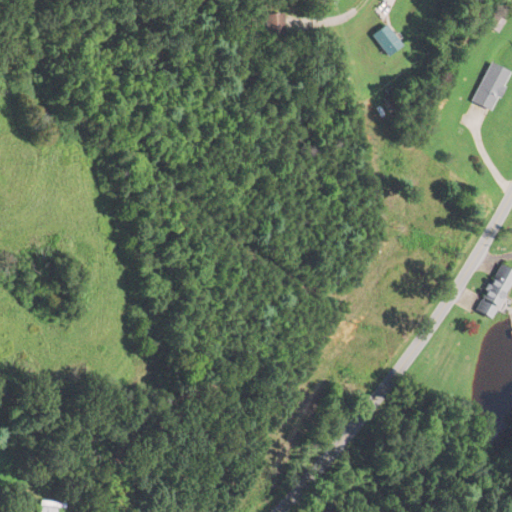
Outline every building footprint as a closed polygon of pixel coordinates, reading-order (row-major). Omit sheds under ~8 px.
[(282,13),(265,13),(265,36),(282,36),(282,13)] [(492,18),(487,29),(496,33),(501,22),(492,18)] [(387,57),(401,47),(384,25),(371,36),(387,57)] [(490,113),(509,73),(488,64),(470,103),(490,113)] [(473,312),(491,321),(511,282),(511,272),(498,265),(473,312)] [(61,511),(62,504),(38,502),(36,511),(61,511)]
